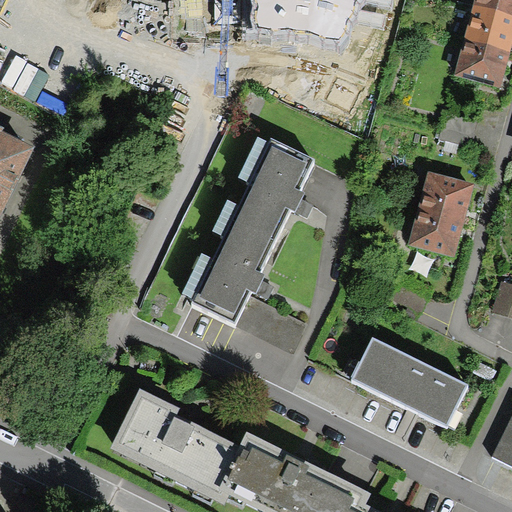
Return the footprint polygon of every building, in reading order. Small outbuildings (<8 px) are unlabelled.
[(256,0),(257,27),(341,40),(358,0),(256,0)] [(511,0),(475,0),(473,11),(511,21),(511,0)] [(508,57),(511,41),(511,21),(473,11),(463,46),(508,57)] [(463,46),(452,87),(497,99),(508,57),(463,46)] [(367,85),(332,69),(317,100),(352,116),(367,85)] [(447,140),(479,144),(482,117),(450,113),(447,140)] [(0,224),(36,147),(0,130),(0,224)] [(314,173),(269,154),(235,222),(278,244),(306,189),(314,173)] [(429,174),(419,209),(463,221),(473,186),(429,174)] [(419,209),(410,244),(454,256),(463,221),(419,209)] [(235,222),(194,303),(236,323),(251,296),(257,284),(278,244),(235,222)] [(406,277),(393,301),(421,316),(425,307),(434,292),(406,277)] [(511,283),(501,280),(491,311),(511,317),(511,283)] [(294,353),(307,324),(251,296),(236,323),(294,353)] [(468,388),(373,338),(350,381),(445,431),(468,388)] [(161,399),(140,389),(111,448),(185,484),(211,431),(178,415),(181,409),(161,399)] [(511,418),(493,457),(511,466),(511,418)] [(240,445),(211,431),(185,484),(225,504),(231,494),(264,511),(276,511),(302,460),(246,432),(240,445)] [(372,494),(302,460),(276,511),(368,511),(371,507),(366,505),(372,494)]
